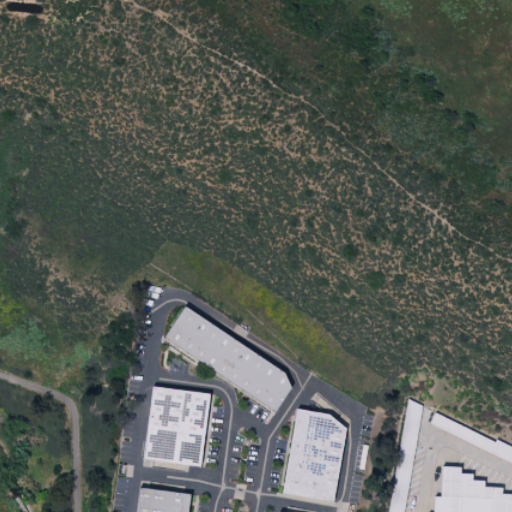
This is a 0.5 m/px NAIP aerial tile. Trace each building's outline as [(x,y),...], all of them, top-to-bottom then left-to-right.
[(184,307),(163,338),(275,412),(291,388),(284,373),(184,307)] [(152,387),(143,461),(200,468),(209,394),(152,387)] [(387,511),(407,400),(422,407),(403,511),(387,511)] [(297,410),(283,493),(333,502),(346,429),(329,415),(297,410)] [(434,413),(429,425),(511,465),(511,447),(496,440),(495,443),(434,413)] [(511,511),(511,494),(502,494),(502,488),(484,488),(484,481),(472,480),(472,474),(460,474),(460,467),(441,467),(440,497),(434,497),(433,511),(511,511)] [(139,488),(135,511),(187,511),(190,494),(139,488)]
